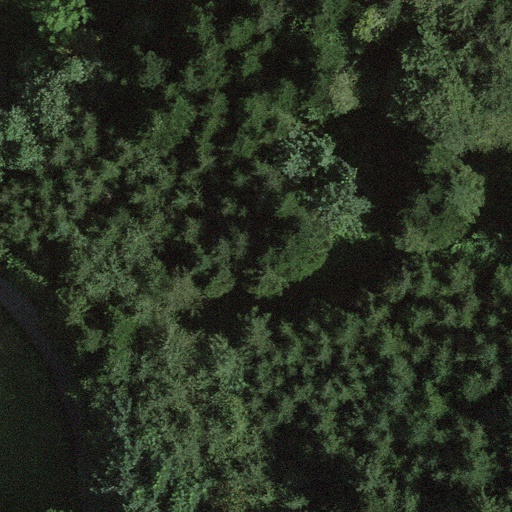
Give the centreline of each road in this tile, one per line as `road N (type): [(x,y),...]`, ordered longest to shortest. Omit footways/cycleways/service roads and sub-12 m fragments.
road 1 (track): [(511,174),(392,255),(300,294),(69,296),(21,306)]
road 2 (track): [(0,291),(53,339),(98,431),(97,511)]
